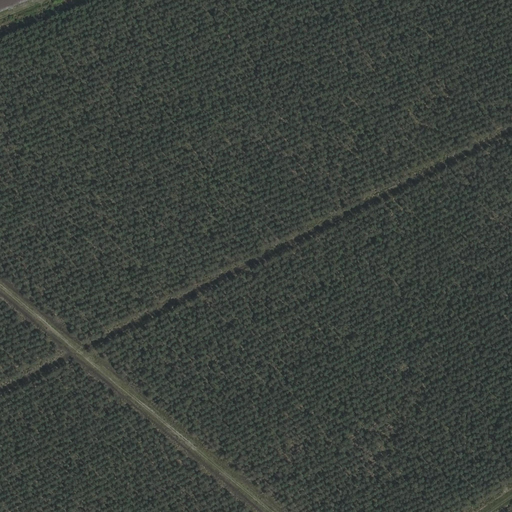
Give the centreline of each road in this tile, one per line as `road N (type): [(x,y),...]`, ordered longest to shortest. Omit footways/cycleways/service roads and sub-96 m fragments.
road 1 (track): [(0,390),(511,128)]
road 2 (track): [(273,511),(0,283)]
